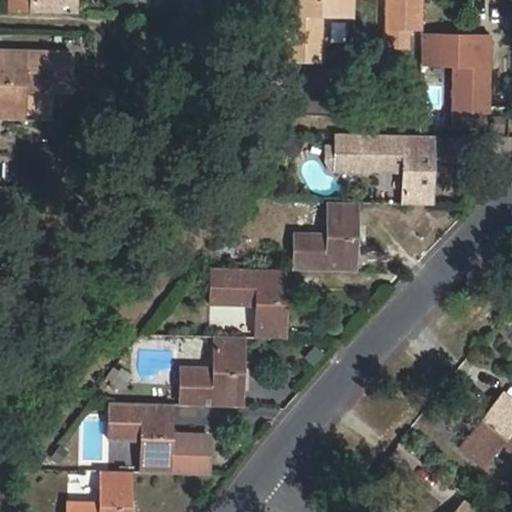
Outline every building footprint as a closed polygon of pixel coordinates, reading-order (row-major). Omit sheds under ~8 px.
[(31,12),(31,0),(8,0),(8,11),(31,12)] [(31,0),(31,12),(63,12),(63,0),(31,0)] [(203,17),(202,0),(180,0),(180,16),(203,17)] [(237,0),(237,17),(254,17),(254,0),(237,0)] [(323,61),(325,17),(355,18),(355,0),(286,0),(285,59),(285,60),(323,61)] [(386,0),(385,47),(412,47),(412,29),(423,30),(423,0),(386,0)] [(454,66),(452,111),(489,112),(492,36),(423,33),(422,65),(454,66)] [(61,48),(83,49),(84,34),(62,34),(61,48)] [(0,51),(0,117),(25,118),(26,90),(70,91),(71,53),(0,51)] [(434,205),(436,137),(421,136),(336,134),(334,172),(401,174),(400,204),(434,205)] [(58,171),(60,144),(39,142),(36,169),(58,171)] [(294,269),(358,271),(359,203),(328,202),(326,233),(295,232),(294,269)] [(286,338),(288,269),(210,268),(209,306),(254,307),(253,338),(286,338)] [(243,405),(245,338),(212,337),(212,367),(179,368),(179,404),(243,405)] [(120,391),(131,376),(121,369),(110,384),(120,391)] [(503,443),(511,449),(511,400),(502,393),(459,447),(483,467),(503,443)] [(171,452),(171,404),(108,404),(107,442),(138,442),(138,472),(171,472),(210,473),(211,436),(189,436),(189,447),(181,452),(171,452)] [(65,511),(128,511),(130,472),(100,471),(99,502),(66,501),(65,511)] [(474,511),(462,502),(453,511),(474,511)]
